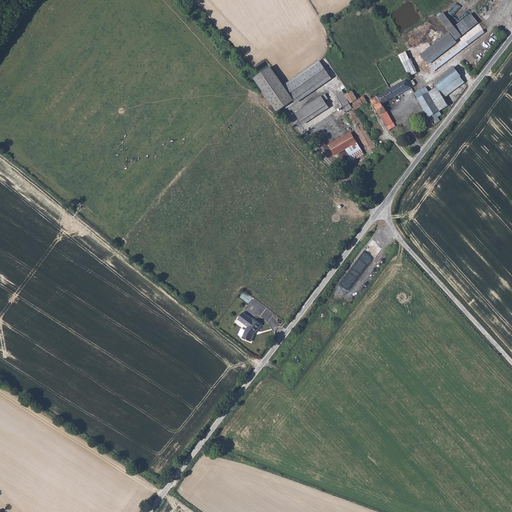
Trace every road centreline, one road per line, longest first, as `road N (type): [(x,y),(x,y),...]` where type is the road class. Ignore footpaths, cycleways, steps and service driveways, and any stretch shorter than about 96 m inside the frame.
road 1 (unclassified): [(380,209),(148,511)]
road 2 (unclassified): [(511,37),(380,209)]
road 3 (unclassified): [(380,209),(511,362)]
